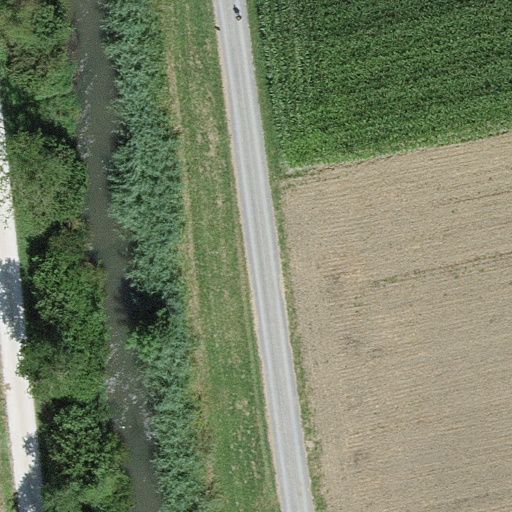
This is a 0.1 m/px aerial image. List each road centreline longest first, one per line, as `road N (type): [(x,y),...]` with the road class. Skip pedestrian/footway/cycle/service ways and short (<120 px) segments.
road 1 (track): [(294,511),(227,0)]
road 2 (track): [(23,511),(0,306)]
